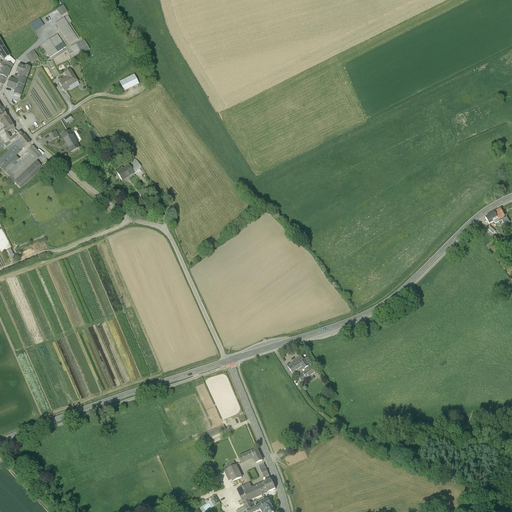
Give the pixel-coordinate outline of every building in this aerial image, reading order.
[(57,9),(61,16),(67,12),(62,6),(57,9)] [(34,32),(44,25),(39,18),(29,25),(34,32)] [(64,18),(55,24),(69,45),(78,40),(68,24),(64,18)] [(68,24),(78,40),(80,38),(70,23),(68,24)] [(57,35),(41,46),(50,58),(65,48),(57,35)] [(0,56),(3,62),(9,57),(0,40),(0,56)] [(84,41),(70,47),(72,52),(69,54),(71,60),(75,58),(75,57),(89,49),(84,41)] [(33,51),(26,56),(31,63),(38,59),(33,51)] [(9,57),(3,62),(5,64),(12,67),(15,62),(9,57)] [(5,64),(3,62),(0,66),(3,68),(10,71),(12,67),(5,64)] [(18,66),(16,73),(18,74),(17,76),(20,77),(26,79),(29,70),(28,70),(28,68),(25,67),(24,68),(18,66)] [(10,71),(3,68),(0,74),(0,76),(6,79),(10,71)] [(69,70),(64,73),(67,78),(59,84),(64,92),(68,89),(68,88),(77,82),(69,70)] [(134,75),(118,82),(122,92),(138,85),(134,75)] [(20,97),(26,79),(20,77),(18,82),(15,90),(14,95),(20,97)] [(18,82),(13,80),(9,79),(5,87),(15,90),(18,82)] [(0,121),(5,129),(11,124),(4,112),(0,114),(0,121)] [(14,129),(11,124),(5,129),(0,132),(0,139),(6,148),(18,140),(22,136),(19,133),(18,133),(19,134),(15,136),(9,141),(5,134),(8,132),(14,129)] [(55,131),(49,135),(52,141),(58,137),(55,131)] [(69,131),(61,136),(70,153),(79,148),(75,141),(76,140),(73,136),(73,137),(69,131)] [(24,135),(22,136),(18,140),(24,148),(30,143),(24,135)] [(20,152),(24,148),(18,140),(6,148),(9,151),(0,159),(0,168),(2,170),(15,157),(16,157),(21,153),(20,152)] [(16,157),(15,157),(2,170),(20,189),(26,184),(42,168),(36,162),(41,157),(32,147),(27,152),(19,161),(16,157)] [(136,161),(129,167),(133,173),(141,168),(136,161)] [(121,168),(115,172),(121,181),(133,173),(129,167),(128,166),(122,170),(121,168)] [(501,210),(494,214),(495,215),(499,223),(506,219),(501,210)] [(496,225),(499,223),(495,215),(486,220),(489,225),(494,222),(496,225)] [(10,249),(4,252),(8,261),(15,257),(14,254),(13,254),(10,249)] [(293,362),(287,366),(292,373),(301,367),(304,370),(304,369),(309,366),(308,365),(312,363),(308,356),(303,359),(301,355),(292,361),(293,362)] [(310,367),(305,370),(302,372),(302,373),(297,376),(302,382),(315,372),(311,366),(310,367)] [(224,426),(198,437),(200,442),(226,431),(224,426)] [(257,448),(238,457),(242,463),(253,458),(256,463),(263,460),(257,448)] [(236,465),(238,470),(241,469),(237,460),(226,465),(228,469),(236,465)] [(264,464),(258,467),(263,477),(269,475),(264,464)] [(228,469),(226,470),(231,480),(232,482),(242,478),(238,470),(236,465),(228,469)] [(236,489),(245,508),(246,511),(253,507),(250,502),(275,490),(270,479),(264,482),(254,486),(252,487),(250,483),(236,489)] [(204,489),(207,494),(213,491),(210,485),(204,489)] [(208,501),(209,504),(203,507),(206,511),(219,504),(214,496),(208,501)] [(260,511),(273,511),(274,511),(268,499),(253,507),(246,511),(243,511),(258,511),(260,511)]
